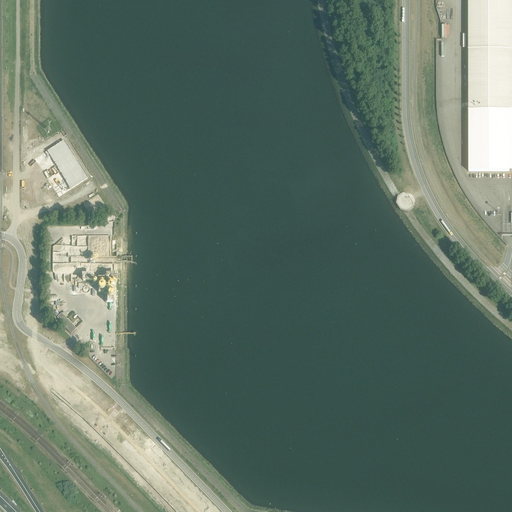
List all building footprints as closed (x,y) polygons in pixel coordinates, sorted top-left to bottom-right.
[(508,0),(468,0),(468,172),(509,172),(508,0)] [(47,151),(34,160),(59,197),(88,178),(64,141),(49,150),(50,151),(48,153),(47,151)] [(24,210),(33,207),(31,201),(22,204),(24,210)] [(92,206),(89,209),(94,217),(105,210),(99,201),(92,206)] [(58,321),(71,334),(76,329),(73,326),(72,326),(70,324),(71,324),(61,313),(57,318),(59,320),(58,321)]
